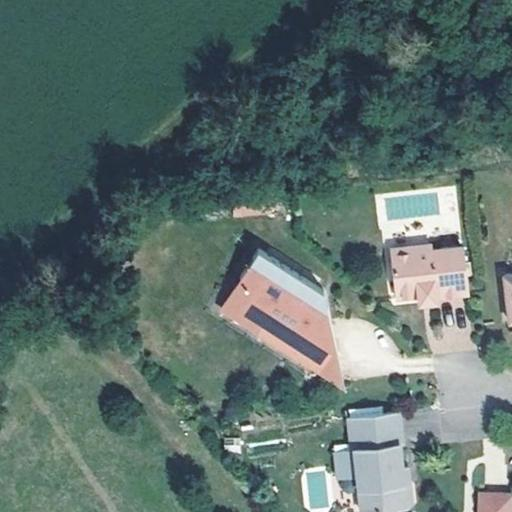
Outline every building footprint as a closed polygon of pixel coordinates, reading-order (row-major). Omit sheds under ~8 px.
[(316,288),(251,245),(232,274),(236,277),(225,293),(257,331),(297,357),(331,350),(316,288)] [(459,247),(429,251),(428,245),(388,250),(393,298),(415,296),(423,295),(432,294),(432,298),(464,294),(459,247)] [(257,331),(225,293),(236,277),(232,274),(213,303),(257,331)] [(423,295),(415,296),(416,304),(433,302),(432,298),(432,294),(423,295)] [(333,358),(331,350),(297,357),(339,385),(333,358)] [(348,449),(352,449),(398,443),(400,443),(397,412),(344,418),(348,449)] [(398,443),(352,449),(355,473),(359,511),(362,511),(405,507),(410,501),(408,487),(402,483),(401,474),(400,468),(398,443)] [(333,451),(336,475),(355,473),(352,449),(348,449),(333,451)] [(507,511),(508,495),(476,494),(475,511),(507,511)]
